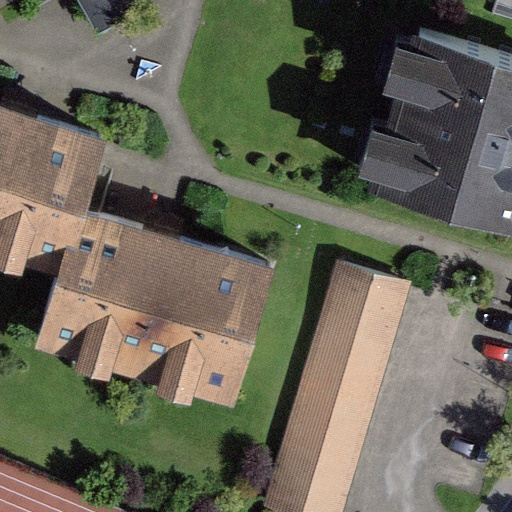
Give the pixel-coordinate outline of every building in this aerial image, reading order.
[(511,0),(497,0),(493,14),(511,19),(511,0)] [(511,43),(430,19),(425,36),(397,27),(360,154),(375,158),(371,172),(511,213),(511,43)] [(129,117),(0,77),(0,229),(87,256),(108,186),(129,117)] [(253,384),(296,242),(108,186),(87,256),(65,327),(253,384)] [(340,511),(412,276),(337,257),(266,499),(303,511),(340,511)]
